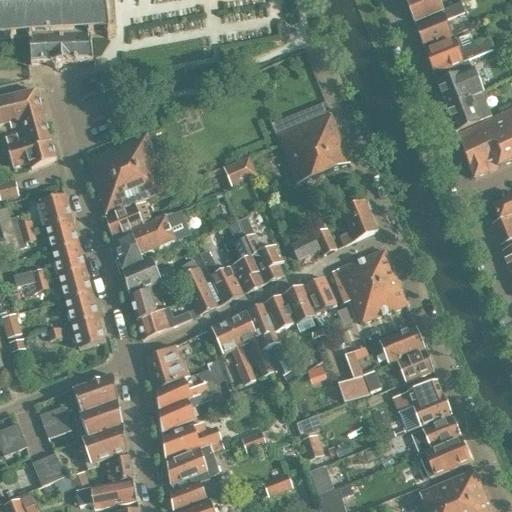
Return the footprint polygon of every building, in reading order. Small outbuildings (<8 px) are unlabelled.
[(0,0),(0,38),(28,36),(29,64),(48,63),(50,66),(52,67),(57,67),(60,63),(60,62),(91,60),(88,32),(108,31),(106,0),(0,0)] [(437,0),(403,0),(411,20),(441,8),(437,0)] [(441,8),(411,20),(421,46),(422,46),(451,34),(444,18),(463,11),(458,1),(441,8)] [(423,49),(422,49),(431,72),(465,58),(466,58),(467,58),(491,48),(487,37),(471,43),(467,31),(453,37),(423,49)] [(465,58),(431,72),(442,101),(479,87),(467,58),(466,58),(465,58)] [(479,87),(442,101),(453,131),(454,131),(490,115),(479,87)] [(34,88),(0,96),(0,123),(7,122),(8,127),(20,124),(21,129),(44,123),(34,88)] [(323,99),(269,121),(274,134),(328,112),(323,99)] [(511,106),(455,134),(472,177),(487,170),(495,166),(496,167),(511,158),(511,106)] [(328,112),(274,134),(294,183),(348,162),(328,112)] [(14,132),(2,135),(5,144),(11,167),(26,161),(28,168),(52,158),(54,158),(44,123),(21,129),(23,137),(17,139),(14,132)] [(104,217),(143,200),(165,191),(146,132),(83,158),(97,200),(99,199),(104,216),(104,217)] [(246,155),(221,165),(229,185),(254,174),(246,155)] [(13,179),(0,181),(0,198),(17,194),(13,179)] [(62,192),(37,200),(44,226),(70,219),(62,192)] [(489,222),(498,244),(511,237),(511,193),(490,203),(497,218),(489,222)] [(347,230),(337,234),(341,244),(375,229),(367,210),(362,197),(339,208),(343,220),(347,230)] [(104,216),(102,217),(109,238),(110,237),(151,221),(143,200),(104,217),(104,216)] [(6,205),(0,206),(0,222),(10,220),(9,216),(6,205)] [(151,221),(110,237),(120,269),(141,260),(138,254),(173,239),(187,233),(178,211),(151,223),(151,221)] [(244,216),(233,221),(241,238),(262,283),(281,274),(275,262),(280,260),(273,243),(268,245),(258,250),(251,234),(253,233),(244,216)] [(29,219),(16,223),(18,233),(31,229),(29,219)] [(70,219),(44,226),(50,249),(76,243),(70,219)] [(10,220),(0,222),(0,230),(1,232),(12,229),(10,220)] [(321,223),(309,229),(321,253),(321,254),(334,248),(321,223)] [(12,229),(1,232),(3,239),(3,242),(15,238),(14,234),(12,229)] [(31,229),(18,233),(21,243),(34,239),(31,229)] [(205,248),(226,242),(223,232),(202,238),(205,248)] [(310,235),(289,244),(296,258),(317,248),(310,235)] [(3,239),(0,239),(0,248),(1,253),(18,248),(15,238),(3,242),(3,239)] [(241,258),(230,263),(243,292),(262,283),(241,238),(233,242),(241,258)] [(76,243),(50,249),(57,274),(82,267),(76,243)] [(511,243),(500,249),(499,250),(508,271),(511,269),(511,243)] [(206,249),(197,253),(221,302),(240,293),(241,292),(227,265),(226,266),(216,271),(206,249)] [(382,249),(330,270),(330,272),(342,302),(348,299),(358,323),(404,304),(382,249)] [(141,260),(120,269),(120,270),(127,294),(145,287),(160,281),(159,280),(174,274),(170,263),(155,270),(149,257),(141,260)] [(191,258),(178,265),(183,273),(195,266),(192,259),(191,258)] [(183,273),(178,276),(197,314),(215,306),(195,266),(183,273)] [(82,267),(57,274),(63,299),(89,292),(82,267)] [(42,268),(13,275),(16,285),(33,280),(44,277),(42,268)] [(44,277),(33,280),(36,291),(47,288),(44,277)] [(321,277),(301,286),(313,313),(333,303),(321,277)] [(300,285),(280,294),(292,322),(294,325),(314,316),(313,313),(301,286),(300,285)] [(145,287),(127,294),(128,295),(127,295),(131,308),(134,320),(152,312),(145,287)] [(89,292),(63,299),(70,323),(95,317),(89,292)] [(280,294),(261,303),(273,331),(292,322),(280,294)] [(261,303),(246,310),(263,348),(269,346),(276,360),(284,357),(277,342),(273,331),(261,303)] [(152,312),(134,320),(140,340),(167,327),(167,328),(180,322),(189,319),(185,310),(172,315),(167,305),(160,308),(152,312)] [(343,306),(333,310),(340,326),(350,321),(343,306)] [(244,310),(227,318),(240,345),(247,341),(253,356),(262,375),(272,371),(263,352),(262,349),(263,348),(246,310),(244,311),(244,310)] [(14,312),(0,316),(0,318),(5,337),(20,333),(14,312)] [(95,317),(70,323),(77,348),(102,342),(95,317)] [(227,318),(209,327),(220,354),(229,350),(235,364),(234,365),(242,385),(254,380),(247,364),(239,345),(240,345),(227,318)] [(414,326),(376,340),(385,363),(394,359),(394,360),(423,349),(414,326)] [(57,327),(45,330),(47,340),(60,337),(57,327)] [(21,338),(8,341),(10,351),(23,347),(21,338)] [(174,345),(144,357),(154,390),(155,389),(182,377),(187,375),(174,345)] [(423,349),(394,360),(403,381),(431,370),(427,357),(423,349)] [(352,350),(343,354),(351,377),(361,374),(352,350)] [(206,367),(199,370),(203,382),(210,378),(212,383),(223,379),(217,362),(206,367)] [(283,373),(281,374),(286,381),(294,376),(290,369),(283,373)] [(372,370),(362,374),(369,391),(379,387),(372,370)] [(112,373),(71,388),(79,411),(79,412),(117,399),(112,373)] [(351,377),(337,382),(344,401),(368,394),(361,374),(351,377)] [(182,377),(155,389),(157,411),(206,390),(205,389),(203,382),(188,389),(182,377)] [(210,378),(203,382),(205,389),(206,390),(207,393),(215,390),(212,383),(210,378)] [(404,391),(391,397),(397,411),(410,406),(417,426),(449,413),(435,378),(404,391)] [(206,390),(157,411),(160,432),(194,418),(189,407),(209,398),(207,393),(206,390)] [(79,411),(77,412),(86,436),(86,437),(121,424),(117,399),(79,412),(79,411)] [(60,406),(38,414),(42,426),(64,418),(60,406)] [(420,429),(408,433),(416,454),(458,436),(459,436),(450,416),(419,428),(420,429)] [(64,418),(42,426),(46,437),(68,429),(64,418)] [(191,424),(161,435),(164,458),(208,442),(208,443),(211,453),(222,449),(218,437),(213,425),(204,428),(202,421),(191,425),(191,424)] [(16,422),(0,429),(0,442),(20,434),(16,422)] [(86,436),(80,438),(87,455),(82,457),(86,468),(95,465),(93,461),(125,450),(126,450),(121,424),(86,437),(86,436)] [(259,431),(238,438),(244,452),(264,445),(263,442),(260,433),(259,431)] [(20,434),(0,442),(0,449),(2,455),(25,445),(20,434)] [(314,434),(298,439),(305,460),(322,455),(314,434)] [(458,436),(416,454),(421,467),(416,469),(420,478),(425,476),(425,477),(438,472),(439,472),(468,460),(469,459),(458,436)] [(198,448),(164,461),(168,484),(169,483),(172,490),(172,491),(194,482),(198,481),(206,478),(205,476),(217,471),(213,456),(211,453),(208,443),(207,443),(198,447),(198,448)] [(345,443),(338,445),(341,454),(348,451),(345,443)] [(53,452),(41,458),(51,481),(63,475),(53,452)] [(126,453),(103,463),(107,483),(131,477),(131,478),(127,458),(126,453)] [(41,458),(30,462),(40,485),(51,481),(41,458)] [(308,470),(306,470),(314,495),(332,488),(323,464),(308,470)] [(473,468),(417,491),(426,511),(487,511),(484,503),(487,502),(473,468)] [(82,471),(68,477),(73,490),(74,490),(88,487),(82,471)] [(285,472),(260,482),(265,497),(291,487),(285,472)] [(332,488),(314,495),(319,511),(341,511),(344,511),(340,501),(368,490),(362,476),(332,488)] [(88,487),(74,490),(78,507),(91,503),(91,508),(135,499),(131,478),(131,477),(107,483),(88,487)] [(172,491),(167,493),(170,511),(175,511),(192,505),(198,503),(205,500),(198,481),(194,482),(172,491)] [(227,484),(217,488),(219,494),(230,491),(227,484)] [(38,511),(31,493),(20,497),(24,511),(38,511)] [(24,511),(20,497),(2,504),(5,511),(24,511)] [(192,505),(175,511),(212,511),(208,499),(205,500),(198,503),(192,505)]
